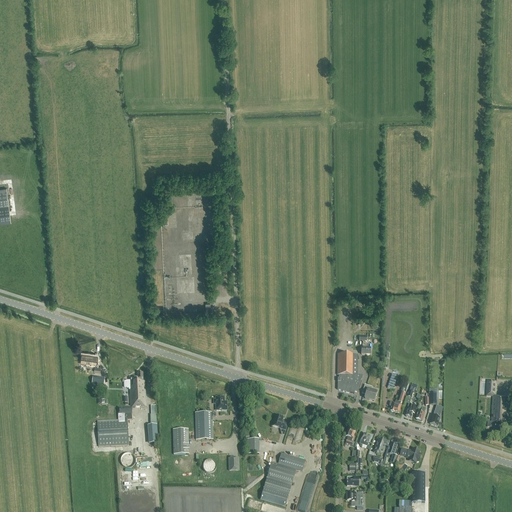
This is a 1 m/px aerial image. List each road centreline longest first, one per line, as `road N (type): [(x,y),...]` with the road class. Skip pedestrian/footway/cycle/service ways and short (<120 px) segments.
road 1 (tertiary): [(339,409),(0,299)]
road 2 (track): [(225,0),(235,300)]
road 3 (tertiary): [(511,464),(339,409)]
